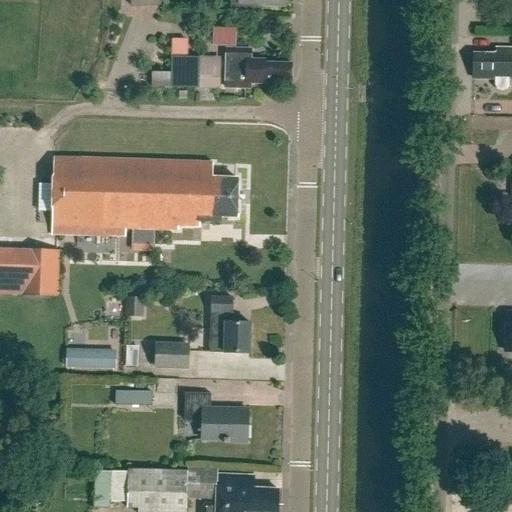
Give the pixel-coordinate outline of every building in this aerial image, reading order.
[(230,0),(230,10),(256,11),(257,6),(285,7),(285,0),(230,0)] [(229,45),(229,27),(205,27),(205,45),(229,45)] [(166,38),(165,52),(181,52),(182,38),(166,38)] [(291,82),(291,65),(264,64),(264,61),(251,60),(251,50),(226,49),(226,88),(251,89),(251,84),(275,85),(275,82),(291,82)] [(511,49),(495,49),(495,55),(472,54),(472,75),(480,75),(480,81),(495,81),(494,89),(498,93),(504,93),(508,89),(508,82),(511,81),(511,49)] [(219,89),(219,57),(170,57),(169,73),(150,73),(150,87),(219,89)] [(237,218),(238,179),(212,179),(213,162),(54,159),(53,207),(52,236),(126,237),(126,229),(178,230),(178,227),(194,227),(194,222),(220,222),(220,217),(237,218)] [(0,294),(20,296),(20,294),(56,295),(58,253),(22,252),(22,250),(0,249),(0,294)] [(142,318),(143,298),(125,297),(124,317),(142,318)] [(249,354),(250,323),(232,323),(233,302),(212,302),(211,353),(249,354)] [(158,345),(157,367),(189,368),(190,346),(158,345)] [(68,351),(67,367),(114,368),(115,352),(68,351)] [(113,405),(151,405),(151,391),(113,391),(113,405)] [(247,443),(248,411),(210,410),(211,394),(185,394),(184,422),(202,422),(202,440),(224,441),(224,444),(228,444),(228,443),(247,443)] [(217,499),(217,476),(217,469),(186,469),(186,470),(126,469),(126,472),(126,473),(126,502),(126,509),(137,509),(136,511),(184,511),(185,500),(217,499)] [(110,472),(109,502),(126,502),(126,473),(110,472)] [(217,476),(217,499),(216,504),(206,503),(203,506),(202,511),(277,511),(278,490),(253,490),(253,477),(217,476)]
